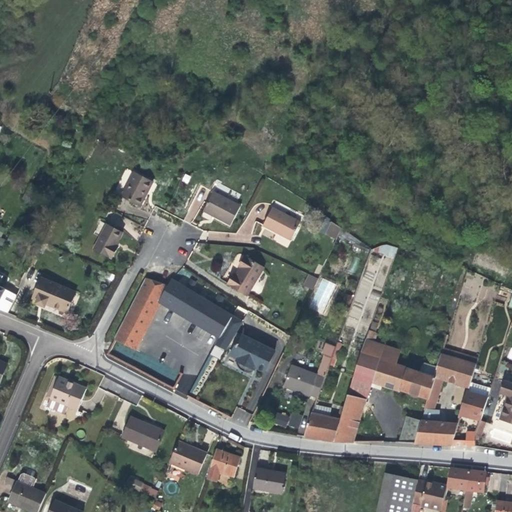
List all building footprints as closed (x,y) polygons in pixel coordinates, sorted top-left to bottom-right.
[(134,172),(122,196),(139,205),(146,190),(148,191),(153,182),(134,172)] [(146,190),(139,205),(141,206),(145,197),(148,191),(146,190)] [(213,192),(204,211),(217,218),(231,225),(241,206),(213,192)] [(300,222),(273,208),(263,225),(276,232),(282,235),(283,233),(292,238),(300,222)] [(337,240),(342,228),(333,224),(328,236),(337,240)] [(107,225),(94,249),(112,258),(119,246),(116,245),(118,241),(123,233),(107,225)] [(376,254),(394,258),(397,248),(379,244),(376,254)] [(229,284),(247,295),(264,268),(246,256),(239,266),(242,268),(239,271),(237,275),(235,274),(229,284)] [(314,288),(318,279),(310,275),(306,284),(314,288)] [(75,293),(42,278),(33,298),(38,300),(37,303),(45,307),(46,303),(51,305),(67,312),(75,293)] [(311,309),(326,314),(335,282),(320,278),(311,309)] [(131,309),(151,319),(160,302),(159,301),(167,288),(159,283),(146,279),(131,309)] [(187,289),(171,280),(167,288),(159,301),(160,302),(220,337),(229,343),(241,322),(219,309),(215,307),(191,292),(187,289)] [(192,281),(187,289),(191,292),(196,283),(192,281)] [(0,310),(7,314),(17,295),(0,286),(0,310)] [(220,298),(215,307),(219,309),(224,301),(220,298)] [(125,319),(146,329),(148,324),(151,319),(131,309),(125,319)] [(125,319),(114,340),(135,350),(146,329),(125,319)] [(372,321),(369,330),(376,332),(379,323),(372,321)] [(372,341),(376,332),(369,330),(366,339),(372,341)] [(265,372),(274,352),(242,336),(233,353),(239,356),(236,362),(237,365),(238,367),(239,368),(242,371),(244,372),(245,370),(248,371),(253,374),(256,367),(265,372)] [(225,349),(229,343),(220,337),(216,344),(225,349)] [(372,341),(366,339),(361,353),(361,354),(396,364),(400,350),(372,341)] [(333,369),(342,343),(338,342),(337,347),(332,358),(329,367),(333,369)] [(324,355),(332,358),(337,347),(326,343),(322,354),(324,355)] [(218,362),(225,349),(216,344),(209,357),(218,362)] [(476,365),(478,359),(443,348),(441,354),(476,365)] [(383,385),(399,390),(405,367),(396,364),(361,354),(360,357),(354,376),(372,381),(383,385)] [(435,377),(436,377),(444,380),(469,388),(470,388),(471,383),(476,365),(441,354),(438,367),(435,377)] [(329,367),(332,358),(324,355),(317,375),(325,378),(329,367)] [(422,364),(420,372),(435,377),(438,367),(425,363),(422,364)] [(318,398),(325,378),(317,375),(291,366),(284,386),(299,391),(318,398)] [(405,367),(399,390),(427,399),(429,400),(436,377),(435,377),(420,372),(405,367)] [(59,377),(55,376),(46,397),(50,398),(59,377)] [(365,401),(366,401),(369,392),(370,387),(372,381),(354,376),(347,396),(365,401)] [(78,410),(87,389),(71,382),(59,377),(50,398),(47,406),(65,414),(68,406),(78,410)] [(444,380),(436,377),(429,400),(427,399),(425,409),(434,409),(444,380)] [(372,381),(370,387),(382,391),(383,385),(372,381)] [(501,392),(509,395),(500,419),(511,422),(511,383),(505,381),(501,392)] [(469,388),(468,391),(488,398),(491,389),(471,383),(470,388),(469,388)] [(481,420),(488,398),(468,391),(467,391),(459,414),(460,415),(470,417),(481,420)] [(341,419),(334,442),(335,442),(352,442),(365,401),(347,396),(344,407),(341,419)] [(425,409),(421,421),(438,422),(439,410),(434,409),(425,409)] [(294,413),(289,426),(298,429),(303,417),(294,413)] [(334,442),(341,419),(338,418),(313,413),(304,437),(322,440),(334,442)] [(277,414),(274,423),(286,427),(289,418),(277,414)] [(156,451),(164,431),(148,424),(132,417),(123,437),(156,451)] [(421,421),(406,417),(399,443),(415,444),(421,421)] [(438,422),(421,421),(415,444),(435,445),(452,446),(454,440),(458,424),(438,422)] [(467,432),(467,440),(454,440),(452,446),(475,446),(475,434),(475,432),(467,432)] [(179,441),(170,462),(199,475),(208,453),(192,447),(179,441)] [(228,454),(217,450),(207,478),(216,481),(219,471),(234,476),(240,458),(228,454)] [(447,486),(447,488),(466,490),(467,490),(471,470),(460,469),(452,468),(447,486)] [(256,470),(253,488),(281,493),(285,474),(274,472),(268,471),(268,472),(256,470)] [(466,490),(466,491),(484,492),(487,472),(480,471),(471,470),(467,490),(466,490)] [(22,473),(18,482),(33,488),(37,479),(22,473)] [(410,511),(413,503),(418,480),(385,473),(376,511),(410,511)] [(9,488),(14,490),(17,481),(8,478),(6,482),(9,488)] [(129,478),(126,486),(139,491),(142,484),(129,478)] [(426,482),(418,480),(413,503),(420,505),(420,506),(442,511),(445,498),(447,488),(447,486),(439,484),(439,486),(435,485),(435,483),(431,482),(426,481),(426,482)] [(33,511),(38,511),(46,494),(33,488),(18,482),(17,481),(14,490),(9,502),(23,507),(33,511)] [(82,511),(55,500),(49,511),(82,511)] [(511,511),(511,502),(497,501),(495,511),(511,511)] [(153,507),(159,510),(161,504),(156,502),(153,507)]
